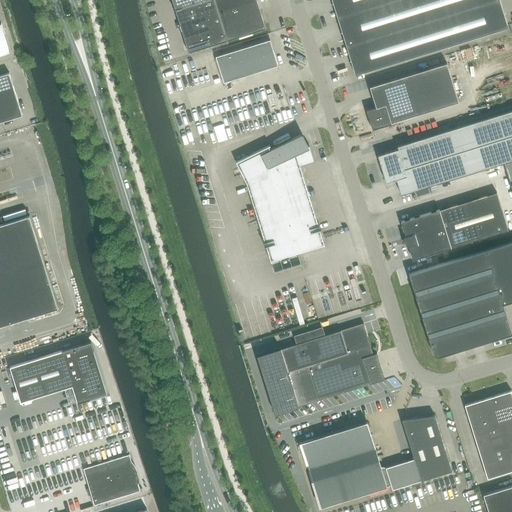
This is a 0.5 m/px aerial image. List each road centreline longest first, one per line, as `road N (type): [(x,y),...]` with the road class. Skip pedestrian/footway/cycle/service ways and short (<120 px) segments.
road 1 (unclassified): [(511,361),(439,382),(413,371),(296,0)]
road 2 (secondary): [(194,412),(98,104)]
road 3 (unknown): [(361,210),(511,168)]
